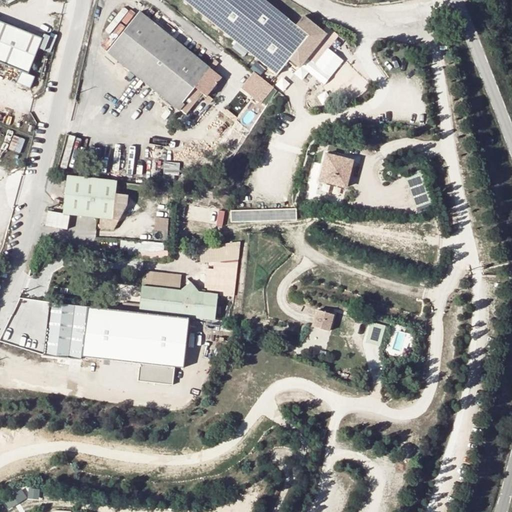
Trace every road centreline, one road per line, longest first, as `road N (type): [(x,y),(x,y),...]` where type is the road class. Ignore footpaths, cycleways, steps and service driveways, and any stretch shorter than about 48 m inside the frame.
road 1 (residential): [(0,307),(21,256),(82,0)]
road 2 (residential): [(429,6),(466,239)]
road 3 (tertiary): [(457,0),(511,143)]
road 4 (residential): [(429,6),(369,16),(312,0)]
